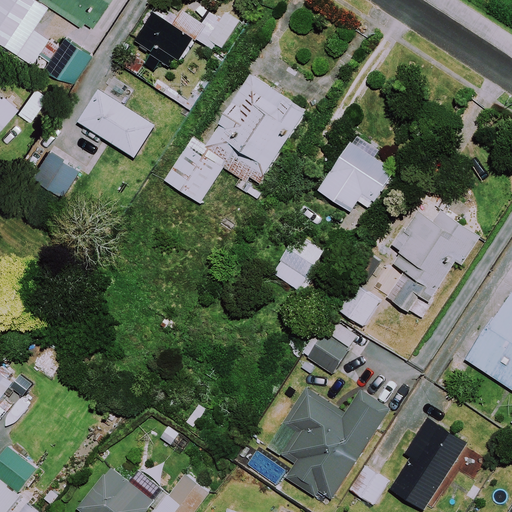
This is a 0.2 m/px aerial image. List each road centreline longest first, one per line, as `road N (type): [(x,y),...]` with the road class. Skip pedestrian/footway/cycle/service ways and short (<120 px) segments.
road 1 (residential): [(394,0),(511,77)]
road 2 (residential): [(511,249),(437,363)]
